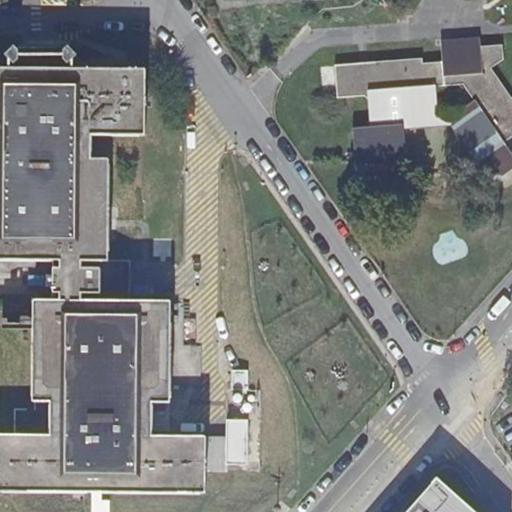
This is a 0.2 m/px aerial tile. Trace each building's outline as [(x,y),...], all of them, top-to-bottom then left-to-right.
[(469,47),(469,43),(442,45),(443,62),(424,64),(423,59),(336,65),(338,98),(365,96),(369,98),(371,126),(355,127),(357,161),(398,159),(406,149),(405,126),(456,121),(482,158),(477,161),(484,172),(504,176),(511,170),(511,150),(506,142),(511,137),(511,96),(494,65),(505,55),(504,45),(469,47)] [(0,261),(54,262),(109,261),(110,161),(92,160),(92,136),(146,136),(146,71),(76,70),(66,70),(65,63),(69,66),(78,56),(69,48),(64,52),(19,52),(15,47),(6,56),(15,65),(18,63),(18,70),(0,69),(0,261)] [(131,261),(109,261),(54,262),(54,302),(34,302),(34,306),(34,392),(34,402),(43,402),(51,403),(51,413),(51,437),(0,436),(0,492),(6,493),(46,493),(92,493),(101,493),(118,493),(191,494),(205,494),(205,470),(206,437),(152,436),(152,403),(170,404),(171,302),(131,302),(131,268),(131,261)] [(232,391),(248,392),(249,371),(233,371),(232,391)] [(511,414),(498,424),(511,444),(511,414)] [(226,437),(226,465),(247,466),(248,415),(226,415),(226,437)] [(206,437),(205,470),(225,470),(226,465),(226,437),(206,437)] [(410,511),(478,511),(440,479),(410,511)] [(101,493),(92,493),(91,511),(109,511),(110,501),(101,501),(101,493)]
